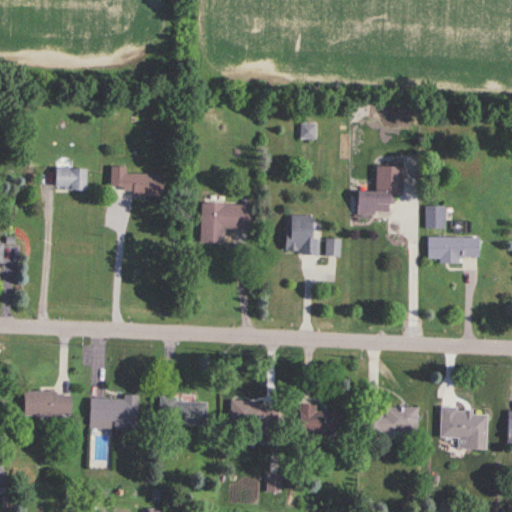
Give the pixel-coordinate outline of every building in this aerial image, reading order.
[(300,140),(315,140),(315,124),(300,124),(300,140)] [(163,175),(125,174),(126,167),(110,167),(109,193),(163,194),(163,175)] [(401,196),(401,167),(375,167),(374,193),(355,192),(355,216),(391,217),(391,196),(401,196)] [(87,169),(54,169),(54,190),(87,190),(87,169)] [(249,230),(249,205),(200,204),(199,244),(221,245),(221,230),(249,230)] [(445,229),(445,207),(425,207),(425,229),(445,229)] [(310,239),(311,217),(288,216),(286,254),(317,256),(318,240),(310,239)] [(479,261),(479,238),(427,237),(427,261),(479,261)] [(340,240),(326,240),(326,257),(340,257),(340,240)] [(21,416),(69,417),(69,392),(22,392),(21,416)] [(135,399),(88,398),(88,430),(135,430),(135,399)] [(158,426),(205,426),(205,401),(158,401),(158,426)] [(234,402),(233,433),(274,435),(275,404),(234,402)] [(314,412),(314,405),(298,405),(297,435),(342,435),(342,412),(314,412)] [(416,408),(383,408),(383,413),(363,413),(363,434),(416,434),(416,408)] [(456,415),(456,408),(439,408),(438,439),(457,439),(457,450),(485,450),(485,415),(456,415)]
